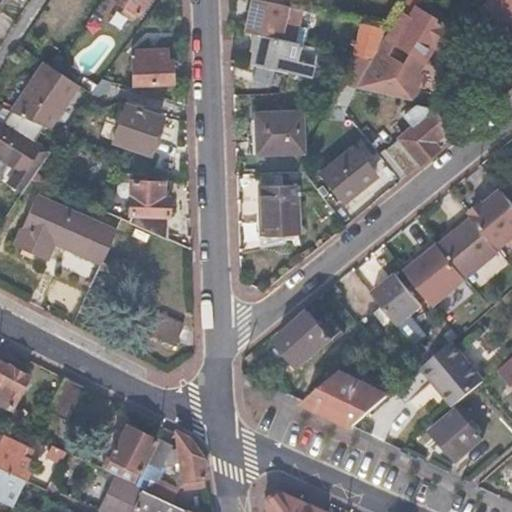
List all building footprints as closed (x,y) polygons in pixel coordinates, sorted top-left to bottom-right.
[(148,0),(118,0),(128,7),(124,13),(135,20),(148,0)] [(304,11),(257,0),(254,0),(246,32),(258,35),(278,40),(282,25),(299,29),(304,11)] [(511,0),(493,0),(487,5),(504,26),(509,22),(511,25),(511,0)] [(397,20),(390,32),(385,39),(370,63),(362,76),(354,90),(410,104),(417,76),(387,58),(395,45),(424,63),(433,48),(428,45),(439,28),(413,12),(405,25),(397,20)] [(299,29),(282,25),(278,40),(295,44),(299,29)] [(379,30),(363,26),(354,59),(370,63),(385,39),(390,32),(384,32),(379,30)] [(278,40),(258,35),(251,65),(257,66),(273,70),(285,73),(309,79),(312,67),(299,64),(303,46),(295,44),(278,40)] [(167,50),(133,50),(133,83),(173,82),(173,61),(167,61),(167,50)] [(112,62),(101,54),(78,87),(89,95),(112,62)] [(370,63),(354,59),(336,85),(345,88),(354,90),(362,76),(370,63)] [(55,72),(44,64),(9,112),(12,113),(44,126),(63,100),(67,103),(78,87),(55,72)] [(273,70),(257,66),(254,78),(270,82),(273,70)] [(67,103),(63,100),(44,126),(49,128),(67,103)] [(162,118),(126,104),(112,140),(148,153),(162,118)] [(405,118),(413,129),(386,151),(406,178),(437,153),(431,145),(448,131),(431,109),(420,106),(405,118)] [(3,126),(0,123),(0,160),(12,169),(17,172),(12,179),(7,175),(0,186),(18,199),(31,180),(63,134),(49,128),(44,126),(12,113),(3,126)] [(300,114),(256,115),(256,155),(300,155),(300,114)] [(375,175),(353,147),(319,175),(341,202),(375,175)] [(17,172),(12,169),(7,175),(12,179),(17,172)] [(161,182),(132,182),(132,216),(130,223),(133,224),(169,240),(168,198),(162,198),(161,182)] [(297,187),(256,188),(257,236),(297,235),(297,187)] [(511,237),(511,206),(496,188),(397,269),(431,306),(511,237)] [(47,203),(35,198),(24,225),(30,228),(35,217),(40,219),(47,203)] [(35,217),(30,228),(103,261),(115,232),(47,203),(40,219),(35,217)] [(30,228),(24,225),(21,231),(28,233),(30,228)] [(28,233),(21,231),(13,249),(47,264),(54,247),(100,267),(103,261),(30,228),(28,233)] [(419,305),(389,270),(364,291),(393,326),(419,305)] [(319,324),(308,311),(274,341),(301,370),(344,332),(329,316),(319,324)] [(187,327),(159,313),(150,332),(178,346),(187,327)] [(451,343),(420,369),(454,408),(478,387),(484,382),(451,343)] [(27,377),(0,363),(0,403),(11,409),(27,377)] [(511,363),(502,371),(511,383),(511,363)] [(388,397),(340,372),(304,404),(353,427),(388,397)] [(84,388),(63,378),(47,412),(67,422),(84,388)] [(457,410),(431,431),(456,461),(482,440),(457,410)] [(154,440),(126,426),(109,459),(138,473),(154,440)] [(170,461),(182,461),(184,485),(201,483),(200,476),(205,476),(202,458),(190,440),(178,434),(179,448),(170,448),(170,461)] [(23,450),(2,440),(0,443),(0,468),(24,480),(32,464),(20,458),(23,450)] [(161,468),(151,463),(140,487),(150,492),(155,481),(161,468)] [(24,480),(0,468),(0,500),(4,492),(16,498),(24,480)] [(186,511),(115,478),(100,510),(104,511),(186,511)] [(180,493),(155,481),(150,492),(175,503),(180,493)] [(321,511),(275,491),(263,500),(264,511),(321,511)]
